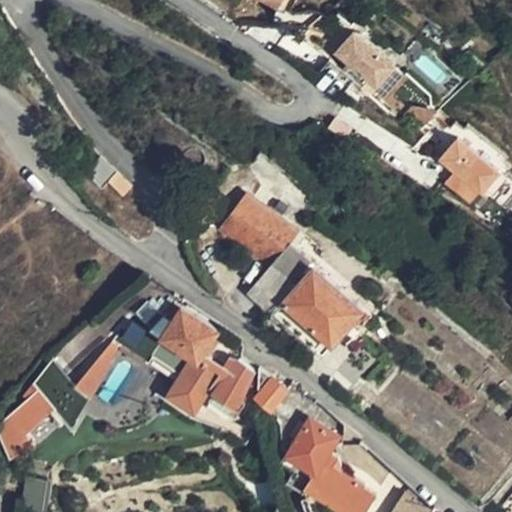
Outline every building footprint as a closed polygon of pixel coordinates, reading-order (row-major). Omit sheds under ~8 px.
[(246,0),(272,12),(277,0),(246,0)] [(286,0),(277,0),(272,12),(280,15),(286,0)] [(382,83),(399,63),(355,28),(339,49),(382,83)] [(441,158),(455,169),(484,195),(503,172),(460,136),(441,158)] [(133,182),(103,156),(89,172),(105,186),(111,179),(125,191),(133,182)] [(484,195),(455,169),(446,180),(475,205),(484,195)] [(364,310),(288,244),(298,231),(248,194),(222,231),(272,267),(250,292),(323,355),(364,310)] [(235,409),(254,372),(256,369),(241,358),(232,372),(205,350),(218,330),(183,308),(174,320),(164,314),(150,328),(151,330),(144,339),(177,364),(169,376),(201,401),(209,389),(235,409)] [(73,421),(94,395),(53,362),(0,427),(0,436),(18,450),(54,406),(73,421)] [(260,382),(262,401),(273,410),(279,403),(288,390),(261,366),(260,377),(260,382)] [(330,449),(339,434),(312,417),(289,452),(316,468),(318,470),(330,449)] [(318,470),(316,468),(310,477),(353,504),(358,496),(370,503),(377,492),(364,484),(365,482),(343,468),(340,455),(330,449),(318,470)] [(31,476),(30,502),(50,503),(52,477),(31,476)] [(389,511),(428,511),(434,503),(406,485),(389,511)] [(370,503),(358,496),(353,504),(365,511),(370,503)]
